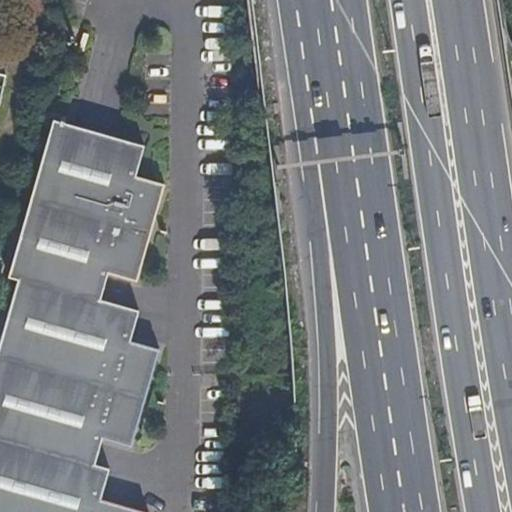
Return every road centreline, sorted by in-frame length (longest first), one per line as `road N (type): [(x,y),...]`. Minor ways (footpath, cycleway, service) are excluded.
road 1 (motorway): [(483,511),(405,0)]
road 2 (motorway): [(340,83),(312,172),(318,511)]
road 3 (motorway): [(340,83),(398,511)]
road 4 (motorway): [(511,370),(442,0)]
